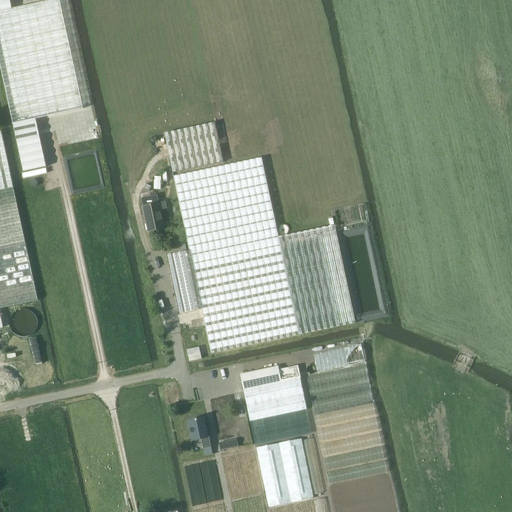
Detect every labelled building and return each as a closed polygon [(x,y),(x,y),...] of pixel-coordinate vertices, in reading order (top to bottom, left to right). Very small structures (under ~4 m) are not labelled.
[(0,0),(0,63),(13,123),(32,119),(84,108),(59,0),(52,0),(12,9),(10,0),(0,0)] [(165,133),(169,152),(173,173),(223,162),(215,123),(165,133)] [(0,309),(38,300),(9,169),(1,132),(0,132),(0,328),(3,328),(0,313),(0,309)] [(167,255),(171,272),(180,313),(201,309),(211,354),(299,334),(357,322),(335,224),(278,237),(261,158),(173,176),(190,250),(167,255)] [(157,194),(141,197),(143,207),(142,207),(147,232),(165,228),(161,210),(167,209),(165,202),(159,203),(157,194)] [(250,421),(306,409),(300,378),(297,366),(278,370),(277,366),(240,374),(250,421)] [(207,437),(203,418),(189,421),(193,440),(201,439),(203,449),(211,447),(209,436),(207,437)] [(302,437),(256,446),(269,508),(314,498),(302,437)] [(231,440),(218,443),(220,450),(233,447),(231,440)]
